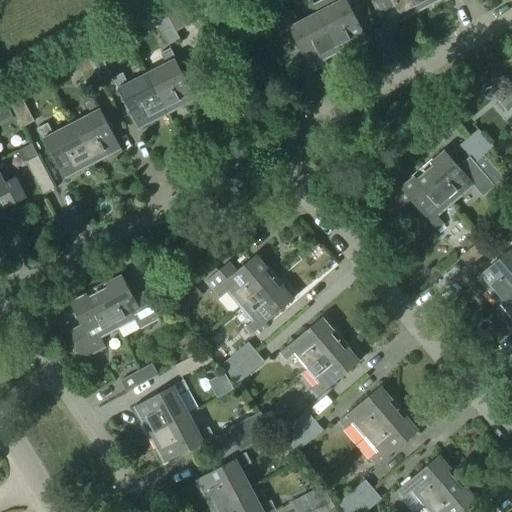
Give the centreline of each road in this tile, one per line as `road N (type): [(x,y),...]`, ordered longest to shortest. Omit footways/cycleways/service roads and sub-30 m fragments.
road 1 (residential): [(511,437),(294,181)]
road 2 (residential): [(511,11),(309,123),(290,148),(294,181)]
road 3 (unclassified): [(149,511),(0,302)]
road 4 (residential): [(0,288),(9,278),(73,262),(106,234),(220,175)]
